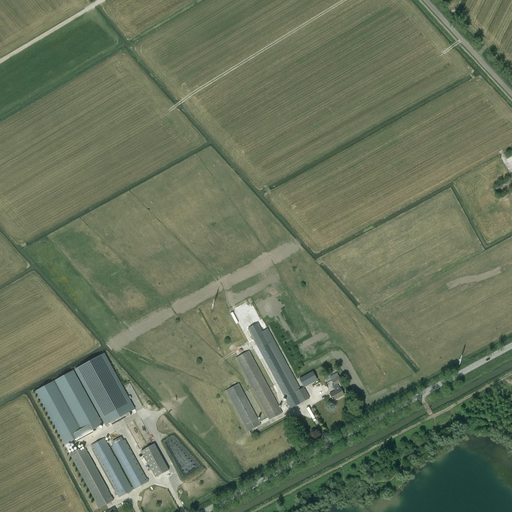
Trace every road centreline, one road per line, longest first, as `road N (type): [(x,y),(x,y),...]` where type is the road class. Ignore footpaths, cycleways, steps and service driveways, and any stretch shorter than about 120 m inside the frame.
road 1 (tertiary): [(196,511),(511,344)]
road 2 (track): [(511,373),(253,511)]
road 3 (unclassified): [(511,94),(424,0)]
